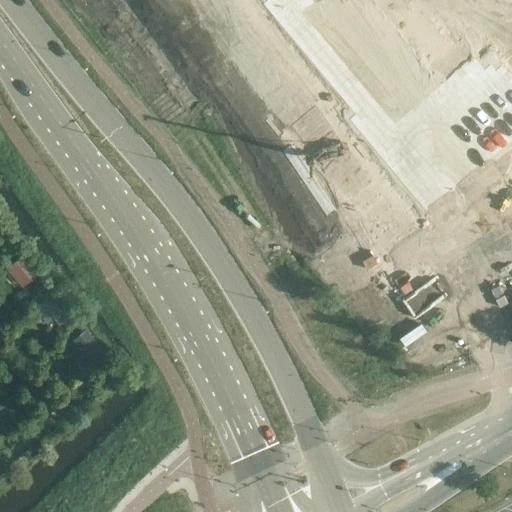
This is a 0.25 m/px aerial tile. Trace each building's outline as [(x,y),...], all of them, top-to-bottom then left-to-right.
[(197,0),(212,18),(234,0),(197,0)] [(234,0),(212,18),(203,26),(298,141),(326,119),(327,118),(337,110),(246,0),(234,0)] [(351,0),(276,0),(275,1),(360,105),(408,62),(351,0)] [(511,0),(434,0),(422,18),(477,58),(511,10),(511,0)] [(298,141),(288,149),(383,265),(422,234),(327,118),(326,119),(298,141)] [(425,243),(384,278),(403,298),(443,264),(425,243)] [(21,252),(7,264),(23,283),(37,271),(21,252)] [(24,288),(14,296),(20,304),(30,296),(24,288)] [(40,302),(58,324),(72,313),(54,291),(40,302)] [(74,316),(64,324),(70,332),(80,323),(74,316)] [(71,340),(87,360),(101,349),(85,329),(71,340)] [(415,365),(452,350),(447,337),(410,352),(415,365)] [(108,360),(101,365),(111,377),(117,371),(108,360)]
